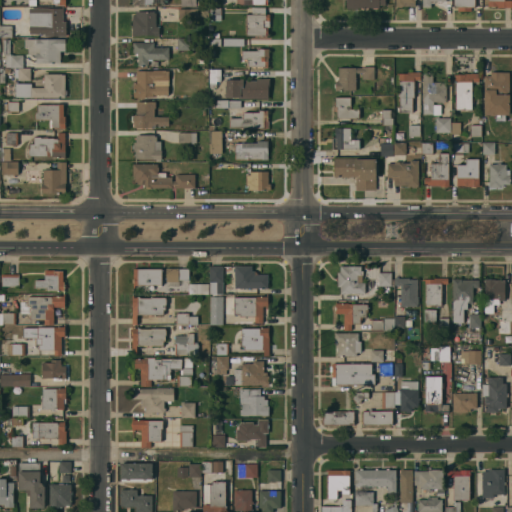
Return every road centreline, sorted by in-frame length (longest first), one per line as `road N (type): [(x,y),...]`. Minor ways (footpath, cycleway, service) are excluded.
road 1 (tertiary): [(0,250),(511,249)]
road 2 (tertiary): [(511,210),(0,209)]
road 3 (residential): [(101,0),(102,511)]
road 4 (tertiary): [(303,0),(303,511)]
road 5 (residential): [(511,444),(303,446)]
road 6 (residential): [(511,41),(304,40)]
